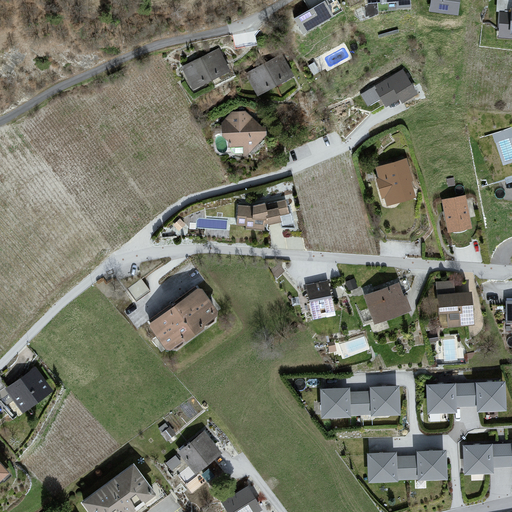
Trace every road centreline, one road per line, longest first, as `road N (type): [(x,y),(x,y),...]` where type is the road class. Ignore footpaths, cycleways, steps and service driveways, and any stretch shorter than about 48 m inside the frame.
road 1 (residential): [(511,269),(219,249),(135,255),(72,291),(0,358)]
road 2 (unclassified): [(0,122),(163,41)]
road 3 (residential): [(163,41),(238,28),(286,0)]
